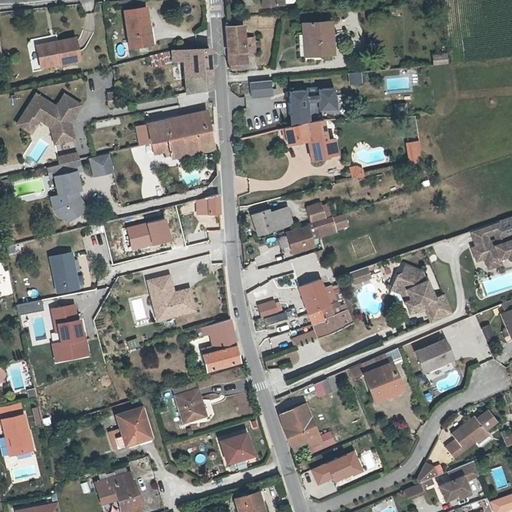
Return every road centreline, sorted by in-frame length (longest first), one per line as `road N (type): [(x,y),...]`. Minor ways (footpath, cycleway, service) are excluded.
road 1 (tertiary): [(301,511),(235,285),(214,0)]
road 2 (residential): [(503,375),(445,407),(402,473),(316,511)]
